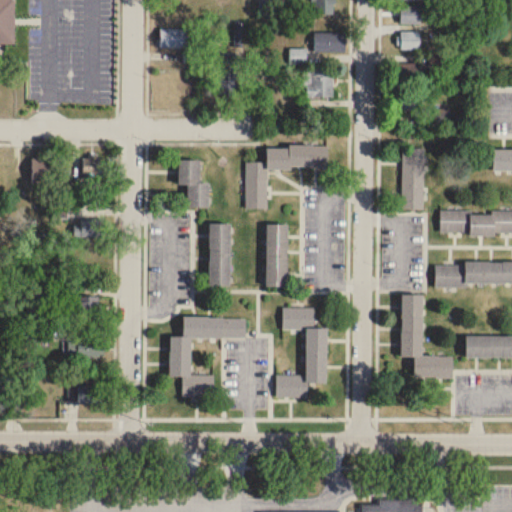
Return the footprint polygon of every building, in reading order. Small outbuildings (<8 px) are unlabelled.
[(14,0),(0,0),(0,47),(14,47),(14,0)] [(334,0),(313,0),(313,15),(335,15),(334,0)] [(275,1),(259,1),(259,19),(275,19),(275,1)] [(398,4),(418,4),(418,22),(397,21),(398,4)] [(186,29),(159,29),(159,49),(186,49),(186,29)] [(398,29),(417,29),(417,47),(398,47),(398,43),(394,43),(394,33),(398,33),(398,29)] [(312,30),(342,30),(342,50),(312,50),(312,30)] [(306,50),(289,50),(289,63),(306,63),(306,50)] [(218,69),(235,69),(235,53),(218,53),(218,69)] [(303,98),(332,98),(332,70),(303,70),(303,98)] [(235,74),(217,74),(217,98),(235,99),(235,74)] [(420,93),(397,93),(397,111),(420,111),(420,93)] [(432,128),(450,128),(450,109),(432,109),(432,128)] [(263,160),(263,146),(286,146),(286,142),(325,143),(325,166),(308,166),(308,164),(288,164),(288,168),(265,167),(265,206),(243,206),(243,160),(263,160)] [(400,146),(422,146),(421,207),(398,207),(400,146)] [(489,147),(511,147),(511,169),(489,169),(489,147)] [(50,157),(32,157),(32,186),(50,186),(50,157)] [(83,175),(102,175),(102,157),(83,157),(83,175)] [(175,157),(197,158),(197,180),(206,180),(206,205),(185,205),(185,182),(175,182),(175,157)] [(437,208),(469,208),(469,213),(489,213),(489,208),(511,208),(511,231),(491,231),(491,234),(466,234),(466,231),(437,230),(437,208)] [(104,220),(74,220),(74,237),(104,237),(104,220)] [(206,221),(228,221),(227,284),(206,284),(206,221)] [(263,222),(285,222),(284,284),(263,284),(263,222)] [(433,263),(432,285),(463,285),(463,281),(511,281),(511,259),(461,259),(461,263),(433,263)] [(420,293),(419,353),(450,353),(450,377),(433,376),(433,375),(411,374),(411,355),(398,354),(398,293),(420,293)] [(98,298),(75,298),(75,331),(98,331),(98,298)] [(280,305),(311,305),(311,326),(324,326),(323,381),(305,381),(305,395),(273,395),(273,372),(302,373),(303,328),(279,328),(280,305)] [(180,314),(244,315),(243,336),(187,336),(187,373),(211,373),(210,394),(180,394),(180,374),(166,374),(166,334),(179,334),(180,314)] [(48,329),(33,329),(33,344),(48,344),(48,329)] [(462,334),(511,334),(511,355),(462,355),(462,334)] [(68,342),(68,358),(102,358),(102,342),(68,342)] [(103,405),(103,387),(68,387),(68,405),(103,405)] [(421,511),(421,501),(361,501),(361,511),(346,511),(261,511),(421,511)]
